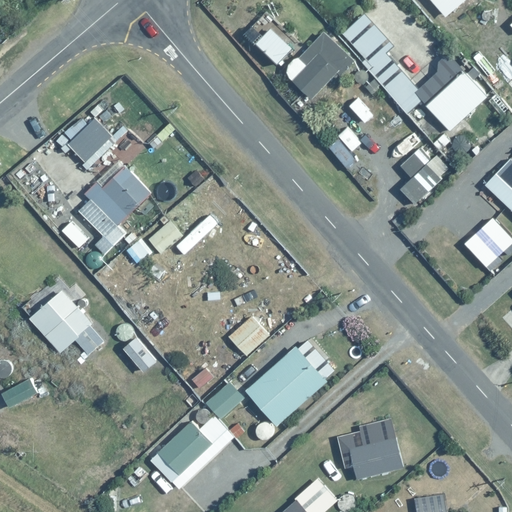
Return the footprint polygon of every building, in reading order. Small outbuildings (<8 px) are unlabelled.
[(433,0),(446,14),(460,0),(433,0)] [(498,4),(487,21),(511,37),(511,35),(511,21),(508,19),(511,13),(498,4)] [(364,11),(341,32),(363,56),(360,59),(407,111),(421,99),(448,129),(488,93),(452,53),(417,85),(386,51),(394,44),(364,11)] [(257,14),(242,31),(277,63),(292,45),(257,14)] [(325,29),(299,55),(297,55),(296,55),(295,56),(294,56),(293,56),(292,57),(291,57),(291,58),(290,59),(289,59),(289,60),(288,61),(288,62),(287,63),(286,64),(286,65),(286,66),(286,67),(286,68),(286,69),(286,70),(286,71),(286,72),(287,73),(287,74),(288,75),(288,76),(289,77),(290,77),(290,78),(291,79),(292,79),(293,80),(311,98),(334,74),(336,77),(354,59),(325,29)] [(97,113),(69,140),(87,158),(115,132),(97,113)] [(400,185),(415,201),(443,175),(429,160),(434,155),(422,143),(400,163),(411,175),(400,185)] [(119,155),(85,189),(91,195),(79,208),(102,232),(93,241),(104,252),(120,236),(127,230),(117,220),(151,187),(119,155)] [(172,215),(149,235),(163,250),(159,254),(168,265),(205,233),(195,221),(185,230),(172,215)] [(138,235),(131,227),(120,236),(128,245),(125,247),(137,261),(153,247),(140,232),(138,235)] [(56,273),(22,306),(61,349),(76,335),(91,351),(105,338),(90,321),(94,316),(79,300),(85,293),(73,280),(67,285),(56,273)] [(252,310),(227,333),(246,354),(271,331),(252,310)] [(159,354),(138,330),(123,344),(145,368),(159,354)] [(246,386),(278,423),(328,376),(327,375),(337,365),(309,335),(298,346),(294,342),(246,386)] [(36,368),(3,390),(13,405),(38,389),(42,394),(50,389),(36,368)] [(234,376),(207,398),(220,415),(247,392),(234,376)] [(344,398),(329,413),(339,423),(353,407),(344,398)] [(200,400),(197,403),(146,454),(180,488),(235,433),(213,412),(212,413),(200,400)] [(401,431),(350,439),(356,473),(406,465),(401,431)] [(123,490),(102,490),(102,511),(123,511),(123,490)]
